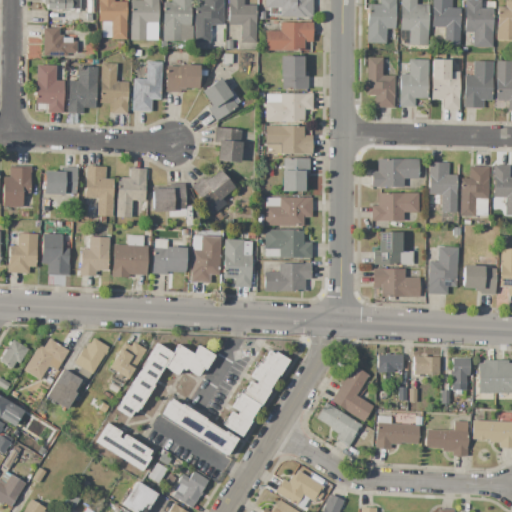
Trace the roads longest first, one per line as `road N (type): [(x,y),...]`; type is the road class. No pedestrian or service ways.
road 1 (tertiary): [(0,305),(341,322)]
road 2 (residential): [(345,0),(341,322)]
road 3 (residential): [(274,433),(371,480),(511,486)]
road 4 (tertiary): [(341,322),(226,511)]
road 5 (residential): [(0,138),(172,148)]
road 6 (tertiary): [(341,322),(511,329)]
road 7 (residential): [(345,135),(511,138)]
road 8 (residential): [(17,0),(17,139)]
